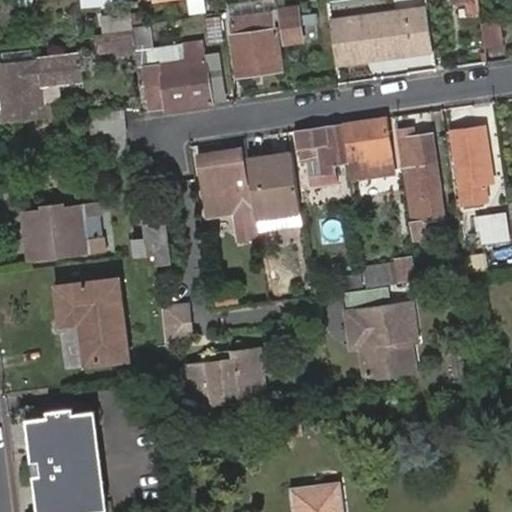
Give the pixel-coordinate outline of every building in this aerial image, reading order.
[(285,43),(303,40),(301,22),(315,20),(313,5),(280,9),(285,43)] [(330,23),(335,65),(395,56),(394,46),(434,41),(429,8),(330,23)] [(134,33),(133,27),(132,15),(104,19),(106,36),(116,35),(134,33)] [(226,40),(221,17),(207,18),(211,42),(226,40)] [(237,77),(282,71),(274,18),(230,24),(237,77)] [(495,22),(481,24),(486,54),(500,52),(495,22)] [(134,33),(136,52),(138,52),(148,51),(151,67),(160,66),(187,62),(186,55),(205,52),(204,39),(155,48),(152,25),(133,27),(134,33)] [(134,33),(116,35),(106,36),(95,38),(97,55),(117,53),(136,52),(134,33)] [(395,56),(435,51),(434,41),(394,46),(395,56)] [(14,51),(15,61),(29,60),(28,50),(14,51)] [(220,50),(206,52),(213,97),(214,101),(227,99),(220,50)] [(138,52),(141,86),(157,85),(155,70),(151,71),(151,67),(148,51),(138,52)] [(160,66),(167,112),(214,105),(214,101),(213,97),(205,52),(186,55),(187,62),(160,66)] [(1,109),(3,123),(6,123),(40,119),(60,117),(58,102),(48,103),(46,86),(75,83),(74,76),(71,55),(29,60),(15,61),(0,62),(0,67),(4,109),(1,109)] [(349,161),(352,181),(393,174),(390,154),(385,119),(344,125),(349,161)] [(320,166),(349,161),(344,125),(297,132),(301,158),(318,156),(320,166)] [(453,132),(463,204),(486,202),(484,184),(492,183),(485,127),(453,132)] [(399,140),(406,184),(419,182),(423,202),(442,200),(432,136),(399,140)] [(264,259),(258,227),(258,219),(254,199),(249,199),(242,151),(198,157),(206,207),(207,214),(211,236),(240,232),(245,261),(264,259)] [(277,164),(295,162),(294,153),(275,156),(277,164)] [(258,219),(302,213),(295,162),(277,164),(275,156),(248,160),(254,199),(258,219)] [(419,182),(406,184),(413,233),(428,231),(429,234),(445,232),(442,218),(445,217),(442,200),(423,202),(419,182)] [(87,218),(102,216),(100,204),(64,209),(64,204),(44,206),(45,211),(24,213),(30,259),(106,250),(104,238),(90,239),(87,218)] [(258,227),(259,231),(304,224),(302,213),(258,219),(258,227)] [(509,239),(505,213),(480,217),(484,243),(509,239)] [(104,238),(102,216),(87,218),(90,239),(104,238)] [(154,254),(156,264),(171,263),(165,216),(143,219),(146,237),(134,239),(136,257),(154,254)] [(444,256),(446,270),(463,268),(461,254),(456,255),(444,256)] [(429,273),(446,270),(444,256),(428,259),(429,273)] [(120,279),(59,288),(65,325),(83,323),(83,324),(88,364),(130,358),(120,279)] [(215,308),(238,305),(236,292),(213,295),(215,308)] [(167,333),(193,333),(193,299),(166,300),(167,333)] [(414,304),(348,313),(353,348),(364,346),(369,378),(417,372),(413,343),(419,342),(414,304)] [(240,405),(267,401),(260,349),(221,353),(222,360),(190,364),(195,405),(239,400),(240,405)] [(96,458),(103,458),(97,410),(76,413),(76,408),(51,411),(52,416),(30,419),(36,465),(40,465),(39,460),(46,458),(44,434),(93,428),(96,458)] [(40,465),(96,458),(93,428),(44,434),(46,458),(39,460),(40,465)] [(109,509),(103,458),(96,458),(101,494),(51,499),(48,475),(41,475),(40,465),(36,465),(40,511),(90,511),(90,510),(109,509)] [(101,494),(96,458),(40,465),(41,475),(48,475),(51,499),(101,494)] [(314,511),(343,511),(340,486),(312,490),(314,511)] [(292,492),(295,511),(314,511),(312,490),(292,492)]
